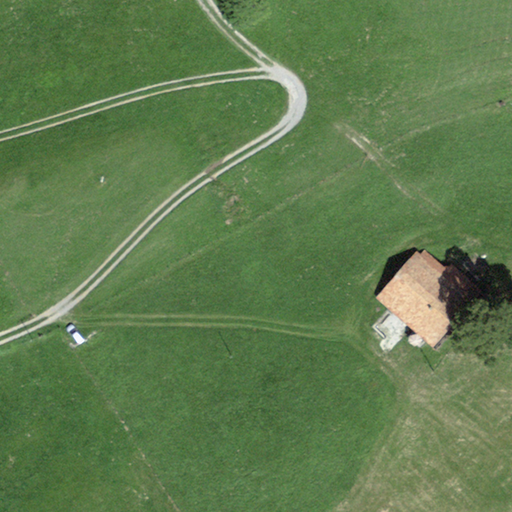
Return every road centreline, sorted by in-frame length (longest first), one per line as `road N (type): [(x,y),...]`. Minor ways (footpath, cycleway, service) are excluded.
road 1 (track): [(0,342),(69,308),(181,185),(296,124),(296,95),(209,0)]
road 2 (track): [(277,73),(132,94),(0,133)]
road 3 (track): [(511,246),(430,218),(372,145),(296,95)]
